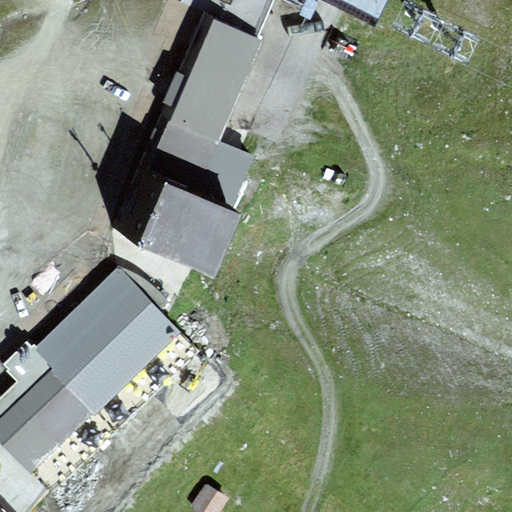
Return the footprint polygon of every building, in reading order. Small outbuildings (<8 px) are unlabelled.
[(216,0),(213,0),(208,15),(226,21),(232,6),(216,0)] [(252,39),(199,18),(156,123),(209,145),(252,39)] [(240,163),(156,127),(110,233),(193,270),(240,163)] [(15,379),(0,393),(0,447),(29,478),(183,331),(114,259),(2,366),(15,379)] [(215,511),(222,503),(200,489),(186,511),(187,511),(215,511)]
